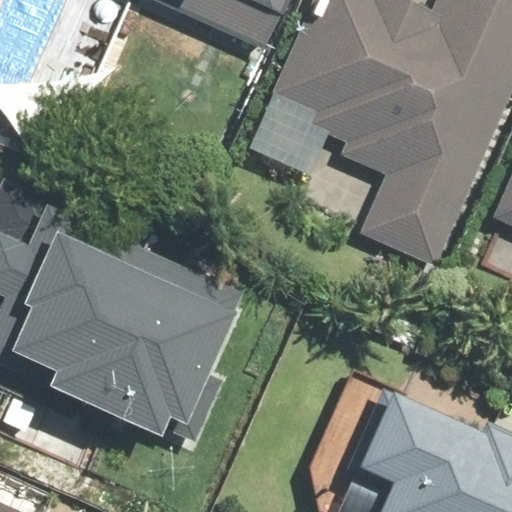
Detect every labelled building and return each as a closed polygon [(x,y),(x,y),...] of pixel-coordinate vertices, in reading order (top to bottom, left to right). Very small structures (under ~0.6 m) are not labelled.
[(167,0),(180,5),(182,0),(219,0),(269,21),(277,0),(167,0)] [(511,0),(442,0),(436,15),(401,0),(316,0),(273,101),(310,117),(303,133),(339,149),(334,161),(384,183),(358,241),(433,273),(511,90),(511,0)] [(511,137),(476,226),(511,240),(511,137)] [(235,291),(0,190),(0,305),(5,307),(0,318),(0,360),(173,435),(235,291)] [(511,511),(511,448),(370,389),(336,470),(371,484),(359,511),(511,511)]
